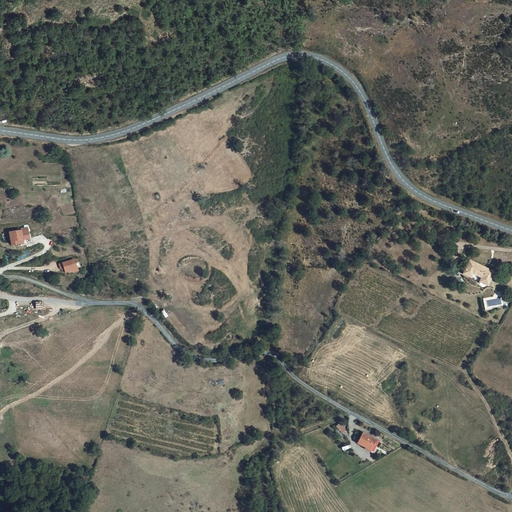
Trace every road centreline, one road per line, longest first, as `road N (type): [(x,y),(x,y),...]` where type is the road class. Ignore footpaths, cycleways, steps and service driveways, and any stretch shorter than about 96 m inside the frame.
road 1 (secondary): [(511,231),(406,183),(356,83),(305,54),(281,57),(96,140),(0,130)]
road 2 (unclassified): [(0,276),(87,301),(129,302),(196,356),(274,354),(300,382),(510,495)]
